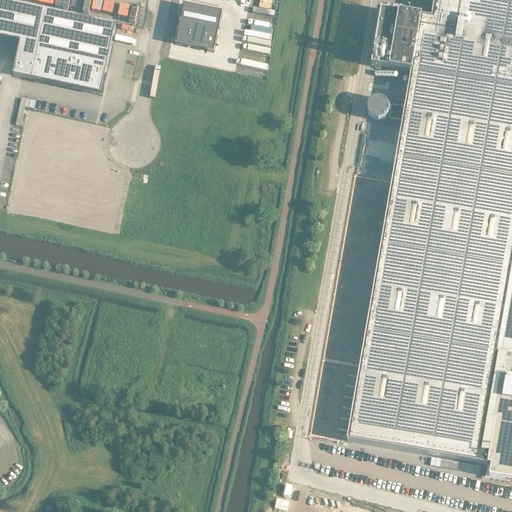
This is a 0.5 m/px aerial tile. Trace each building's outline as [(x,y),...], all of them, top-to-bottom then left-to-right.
[(115,25),(0,0),(0,37),(20,41),(13,75),(101,93),(115,25)] [(511,0),(434,0),(431,19),(381,11),(371,66),(411,73),(406,99),(406,101),(397,100),(396,105),(391,105),(389,118),(403,120),(401,128),(347,441),(491,466),(489,477),(509,480),(510,469),(511,469),(511,0)] [(179,19),(174,43),(206,50),(214,52),(216,44),(215,44),(217,37),(216,37),(218,28),(219,28),(219,26),(219,25),(220,17),(221,17),(222,12),(220,11),(219,11),(217,11),(183,3),(182,8),(183,8),(180,20),(179,19)] [(54,158),(23,151),(11,206),(42,213),(54,158)] [(85,165),(54,158),(42,213),(73,220),(85,165)] [(125,173),(85,165),(73,220),(113,228),(125,173)]
